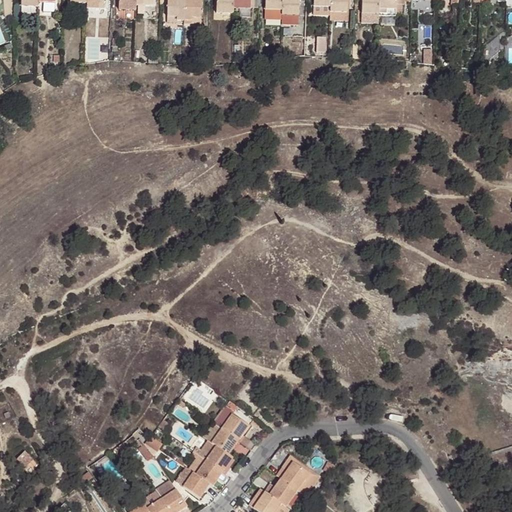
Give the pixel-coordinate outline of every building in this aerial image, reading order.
[(21,0),(21,15),(37,16),(38,11),(54,11),(54,0),(21,0)] [(70,0),(70,12),(86,12),(86,18),(103,18),(104,1),(87,1),(86,0),(70,0)] [(119,1),(118,19),(136,20),(136,14),(153,15),(152,0),(135,0),(136,1),(119,1)] [(192,10),(184,10),(178,9),(177,5),(177,0),(168,0),(167,27),(176,27),(176,30),(184,31),(191,31),(192,28),(201,28),(201,0),(191,0),(191,6),(192,10)] [(216,5),(215,23),(233,24),(233,19),(250,18),(250,1),(233,0),(233,5),(216,5)] [(329,16),(329,22),(346,23),(347,4),(330,4),(330,0),(313,0),(313,16),(329,16)] [(511,4),(511,0),(402,0),(402,1),(402,3),(410,4),(410,1),(417,2),(416,0),(423,0),(423,1),(423,10),(443,10),(443,2),(443,0),(445,0),(450,0),(450,3),(457,4),(473,4),(473,6),(481,6),(488,6),(489,4),(496,4),(511,4)] [(360,23),(377,24),(377,18),(395,19),(395,14),(395,1),(378,1),(378,6),(361,6),(360,23)] [(281,20),(281,25),(298,26),(298,8),(281,8),(282,2),(265,2),(264,20),(281,20)] [(398,15),(395,14),(395,19),(377,18),(377,24),(377,25),(398,26),(398,15)] [(329,25),(329,22),(329,16),(313,16),(312,24),(329,25)] [(346,23),(329,22),(329,25),(329,30),(345,30),(346,23)] [(377,25),(377,24),(360,23),(361,31),(377,32),(377,25)] [(58,64),(49,64),(48,75),(57,76),(58,64)] [(235,411),(237,408),(228,402),(226,406),(235,411)] [(225,408),(213,424),(222,430),(232,417),(233,415),(225,408)] [(232,417),(222,430),(237,442),(242,436),(248,428),(232,417)] [(163,431),(168,423),(163,420),(158,428),(163,431)] [(251,423),(261,430),(264,426),(254,420),(251,423)] [(202,439),(208,443),(211,445),(222,430),(213,424),(202,439)] [(211,445),(215,448),(228,456),(233,448),(237,442),(222,430),(211,445)] [(255,445),(242,436),(237,442),(251,452),(255,445)] [(150,438),(148,442),(158,450),(161,446),(150,438)] [(148,442),(145,446),(153,457),(158,450),(148,442)] [(251,452),(237,442),(233,448),(243,456),(245,453),(248,455),(251,452)] [(194,454),(205,462),(215,448),(211,445),(208,443),(201,454),(196,451),(194,454)] [(153,457),(145,446),(142,448),(140,449),(148,461),(153,457)] [(215,448),(205,462),(222,474),(232,459),(228,456),(215,448)] [(31,460),(24,453),(17,460),(24,467),(31,460)] [(196,477),(205,462),(194,454),(193,457),(197,460),(188,471),(193,475),(196,477)] [(290,456),(281,469),(286,472),(291,464),(308,475),(310,471),(290,456)] [(222,474),(205,462),(196,477),(209,486),(212,488),(222,474)] [(281,480),(297,491),(308,475),(291,464),(286,472),(284,474),(280,471),(276,477),(281,480)] [(183,489),(193,475),(188,471),(186,470),(176,485),(183,489)] [(84,471),(79,480),(83,486),(93,480),(84,471)] [(318,477),(310,471),(308,475),(297,491),(305,497),(318,477)] [(209,486),(196,477),(193,475),(183,489),(199,500),(209,486)] [(285,508),(297,491),(281,480),(275,488),(273,491),(268,488),(265,493),(280,505),(285,508)] [(161,501),(175,491),(169,483),(155,492),(161,501)] [(260,490),(254,498),(258,501),(265,493),(260,490)] [(180,511),(186,508),(175,491),(161,501),(168,511),(180,511)] [(155,492),(140,502),(143,506),(146,510),(161,501),(155,492)] [(256,511),(275,511),(280,505),(265,493),(258,501),(257,504),(252,501),(248,506),(256,511)] [(168,511),(161,501),(146,510),(147,511),(168,511)]
